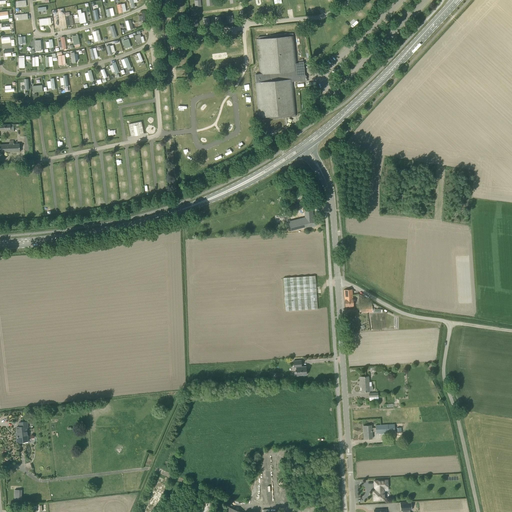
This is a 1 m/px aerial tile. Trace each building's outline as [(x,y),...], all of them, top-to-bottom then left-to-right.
[(133,0),(127,0),(130,8),(135,7),(133,0)] [(369,0),(364,5),(368,9),(373,4),(369,0)] [(116,5),(117,13),(126,12),(124,3),(116,5)] [(362,16),(365,13),(359,7),(356,10),(362,16)] [(97,8),(91,9),(93,21),(100,19),(97,8)] [(104,9),(106,17),(114,15),(112,8),(104,9)] [(85,22),(83,12),(81,13),(80,9),(76,10),(79,24),(85,22)] [(0,19),(9,19),(9,21),(12,21),(11,11),(0,11),(0,19)] [(15,21),(28,19),(27,13),(14,15),(15,21)] [(347,20),(353,25),(357,20),(352,14),(347,20)] [(127,30),(133,29),(130,20),(124,21),(127,30)] [(345,32),(349,28),(343,23),(339,27),(345,32)] [(101,39),(107,37),(105,27),(99,28),(101,39)] [(335,30),(330,33),(335,40),(339,38),(335,30)] [(144,42),(142,36),(140,37),(139,34),(134,36),(135,44),(144,42)] [(73,45),(79,44),(77,35),(71,36),(73,45)] [(296,63),(293,36),(256,40),(259,74),(255,75),(256,83),(255,83),(259,117),(295,114),(293,82),(301,81),(302,82),(305,82),(307,79),(306,76),(305,75),(303,61),(298,62),(298,63),(296,63)] [(310,46),(318,44),(316,38),(309,39),(310,46)] [(75,63),(75,61),(78,60),(77,53),(74,53),(73,52),(69,52),(71,63),(75,63)] [(136,63),(142,61),(139,52),(133,54),(136,63)] [(123,68),(126,67),(127,70),(130,68),(126,57),(120,60),(123,68)] [(114,74),(119,72),(115,61),(110,63),(114,74)] [(86,82),(94,80),(91,69),(87,70),(87,72),(84,73),(86,82)] [(74,86),(82,84),(80,77),(72,79),(74,86)] [(61,87),(70,85),(68,79),(59,81),(61,87)] [(42,83),(43,90),(50,89),(51,95),(57,94),(57,89),(53,89),(53,82),(42,83)] [(141,121),(129,124),(132,136),(144,134),(141,121)] [(14,144),(14,141),(10,141),(10,144),(0,144),(0,152),(20,151),(20,144),(14,144)] [(305,210),(306,219),(306,223),(306,227),(315,226),(315,219),(313,219),(312,210),(305,210)] [(285,311),(313,309),(318,309),(315,276),(283,278),(285,311)] [(345,298),(353,297),(352,289),(344,290),(345,298)] [(353,307),(353,297),(345,298),(345,306),(349,306),(349,307),(353,307)] [(301,360),(293,361),(294,367),(296,367),(296,372),(297,375),(306,375),(306,366),(302,367),(301,360)] [(369,386),(368,376),(360,377),(360,382),(361,382),(362,392),(369,391),(372,391),(373,390),(373,387),(372,386),(369,386)] [(17,442),(28,441),(26,427),(28,427),(27,422),(19,422),(20,427),(16,427),(17,436),(16,436),(17,442)] [(389,432),(388,427),(395,427),(395,424),(375,425),(376,427),(372,428),(371,425),(363,426),(363,431),(364,431),(365,439),(372,438),(372,432),(376,431),(376,433),(389,432)] [(155,511),(169,481),(156,475),(140,511),(155,511)] [(373,500),(384,499),(384,490),(383,487),(388,487),(387,480),(374,481),(374,488),(376,487),(376,490),(373,491),(373,500)] [(211,511),(216,501),(203,496),(195,511),(211,511)]
